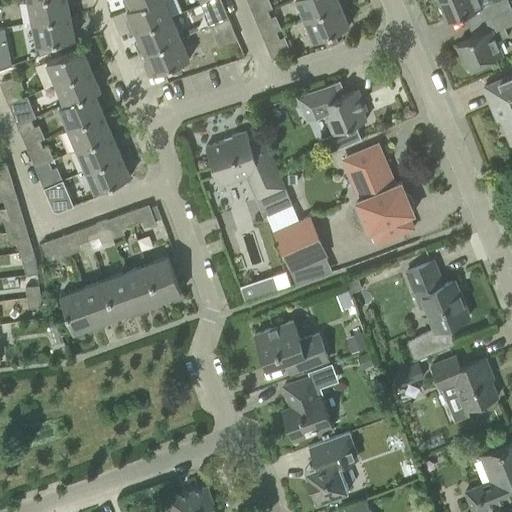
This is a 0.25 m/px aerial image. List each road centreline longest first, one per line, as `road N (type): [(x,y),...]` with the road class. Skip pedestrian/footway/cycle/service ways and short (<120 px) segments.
road 1 (residential): [(243,432),(218,412),(200,362),(214,308),(211,264),(161,124)]
road 2 (residential): [(511,280),(404,40)]
road 3 (residential): [(161,124),(404,40)]
road 4 (residential): [(26,511),(243,432)]
road 5 (residential): [(161,124),(137,99),(95,0)]
